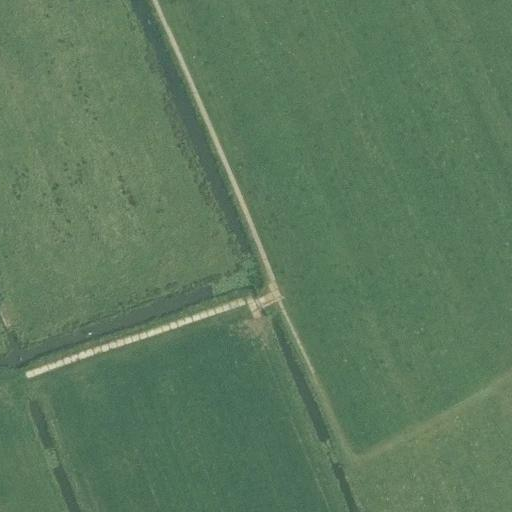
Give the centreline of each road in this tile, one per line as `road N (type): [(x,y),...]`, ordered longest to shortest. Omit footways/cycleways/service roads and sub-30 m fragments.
road 1 (track): [(154,0),(311,374)]
road 2 (track): [(277,291),(25,375)]
